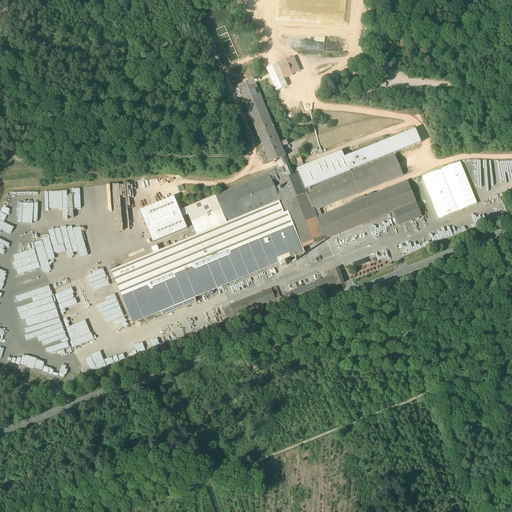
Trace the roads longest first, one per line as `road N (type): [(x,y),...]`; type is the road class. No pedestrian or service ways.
road 1 (secondary): [(0,434),(384,280)]
road 2 (track): [(128,511),(511,358)]
road 3 (track): [(16,158),(246,153),(253,144),(225,75),(258,54)]
road 4 (unclassified): [(479,511),(384,280)]
road 5 (track): [(0,41),(15,52),(20,81),(47,115),(131,92)]
road 6 (secondary): [(384,280),(511,227)]
